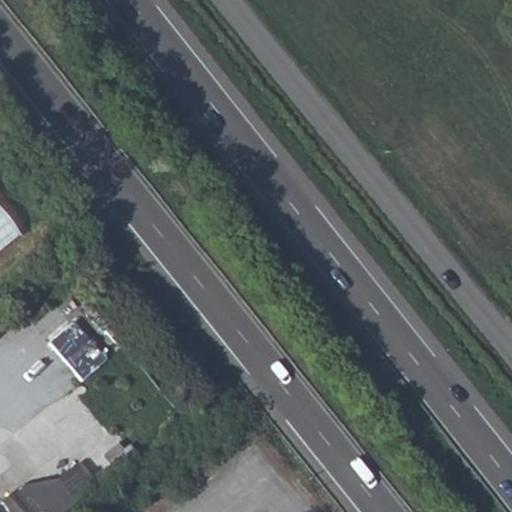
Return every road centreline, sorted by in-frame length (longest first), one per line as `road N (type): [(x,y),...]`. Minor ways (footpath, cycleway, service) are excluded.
road 1 (trunk): [(511,486),(125,0)]
road 2 (trunk): [(0,35),(382,511)]
road 3 (unclassified): [(511,349),(232,0)]
